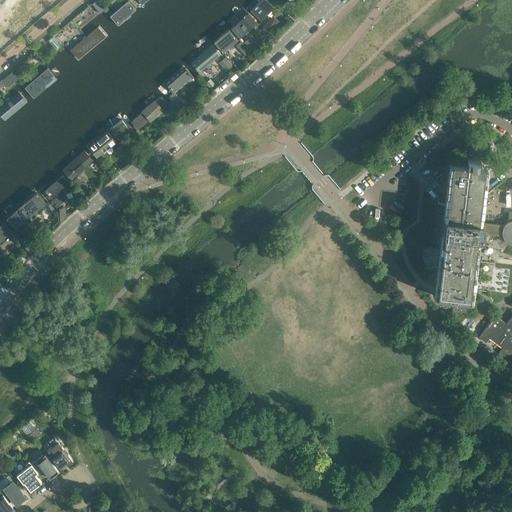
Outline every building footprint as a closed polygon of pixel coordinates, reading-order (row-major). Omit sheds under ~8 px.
[(98,0),(96,0),(94,2),(100,12),(104,9),(98,0)] [(135,6),(131,0),(125,0),(111,11),(118,20),(135,6)] [(279,3),(275,0),(270,0),(255,17),(261,23),(279,3)] [(259,25),(249,14),(231,30),(240,41),(259,25)] [(255,33),(260,38),(280,22),(275,16),(255,33)] [(79,61),(107,38),(99,28),(71,51),(79,61)] [(214,43),(223,54),(240,41),(231,30),(214,43)] [(220,54),(210,42),(187,60),(197,72),(220,54)] [(245,46),(240,50),(244,55),(249,51),(245,46)] [(226,56),(220,62),(227,69),(233,63),(226,56)] [(193,78),(182,66),(161,84),(172,96),(193,78)] [(17,67),(2,79),(8,86),(22,75),(17,67)] [(47,68),(28,85),(36,95),(56,78),(47,68)] [(0,117),(4,122),(27,103),(18,92),(0,106),(0,117)] [(131,122),(136,128),(167,103),(162,96),(155,101),(154,100),(141,111),(142,113),(131,122)] [(130,132),(120,120),(110,129),(119,141),(130,132)] [(116,141),(106,129),(85,146),(95,158),(116,141)] [(488,156),(490,146),(490,144),(469,142),(468,154),(473,154),(476,155),(482,155),(488,156)] [(94,161),(84,149),(61,169),(71,180),(94,161)] [(511,214),(508,214),(508,222),(506,223),(505,224),(478,221),(481,201),(485,166),(481,166),(481,161),(481,160),(480,160),(470,158),(469,164),(453,162),(437,294),(453,296),(453,302),(463,304),(464,303),(465,298),(469,298),(477,236),(483,236),(483,234),(503,236),(503,238),(504,239),(504,240),(506,241),(507,242),(508,243),(509,243),(510,244),(511,244),(511,214)] [(71,182),(62,172),(41,191),(50,201),(71,182)] [(7,219),(16,229),(47,203),(38,192),(7,219)] [(56,207),(65,201),(60,195),(52,200),(56,207)] [(51,204),(43,212),(49,219),(57,211),(51,204)] [(0,240),(11,231),(3,222),(0,224),(0,240)] [(27,225),(19,231),(25,238),(33,232),(27,225)] [(78,318),(71,310),(66,315),(72,323),(78,318)] [(511,315),(506,323),(495,315),(479,337),(486,342),(490,337),(503,347),(499,352),(507,358),(510,354),(511,355),(511,315)] [(73,460),(58,441),(47,449),(54,459),(52,460),(58,467),(60,466),(61,468),(67,464),(67,465),(73,460)] [(59,471),(45,453),(31,464),(40,475),(45,472),(50,478),(59,471)] [(38,477),(40,475),(31,464),(29,461),(26,464),(28,466),(17,475),(23,484),(24,483),(30,491),(42,482),(38,477)] [(22,493),(23,492),(19,487),(18,487),(13,481),(12,482),(9,482),(6,484),(6,487),(4,488),(16,504),(25,497),(22,493)] [(5,511),(13,507),(0,489),(0,511),(5,511)]
